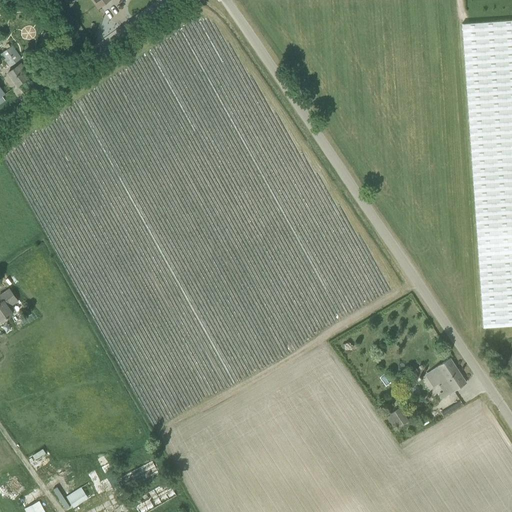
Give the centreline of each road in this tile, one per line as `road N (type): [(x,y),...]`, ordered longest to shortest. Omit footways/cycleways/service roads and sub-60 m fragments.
road 1 (unclassified): [(511,429),(224,0)]
road 2 (unclassified): [(0,140),(178,0)]
